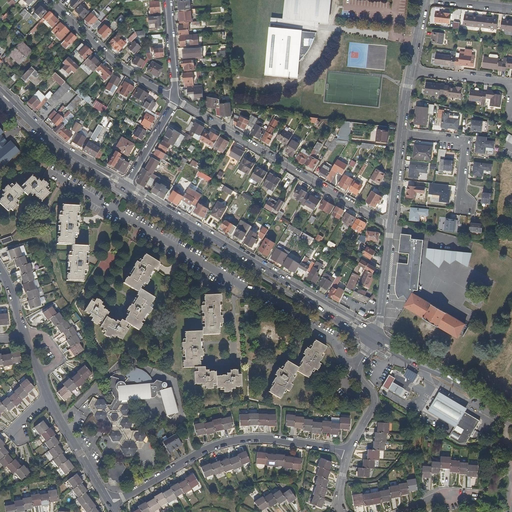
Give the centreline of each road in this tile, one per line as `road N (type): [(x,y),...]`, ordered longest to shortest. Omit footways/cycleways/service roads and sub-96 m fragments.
road 1 (residential): [(357,369),(343,362),(332,340),(54,175)]
road 2 (secondary): [(375,337),(125,186)]
road 3 (residential): [(111,505),(238,441),(349,452)]
road 4 (residential): [(176,100),(390,227)]
road 5 (residential): [(47,0),(116,66),(176,100)]
road 6 (secondary): [(125,186),(58,148),(0,93)]
road 7 (secondary): [(511,415),(375,337)]
road 8 (unknown): [(416,42),(333,29),(301,67)]
road 9 (residential): [(401,134),(464,141),(464,204)]
road 10 (residential): [(49,396),(111,505)]
